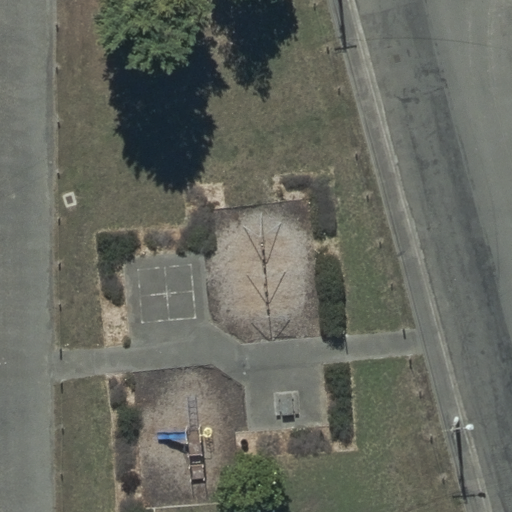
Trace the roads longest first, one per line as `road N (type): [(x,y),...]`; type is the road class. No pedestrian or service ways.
road 1 (residential): [(16,0),(21,511)]
road 2 (residential): [(441,0),(511,261)]
